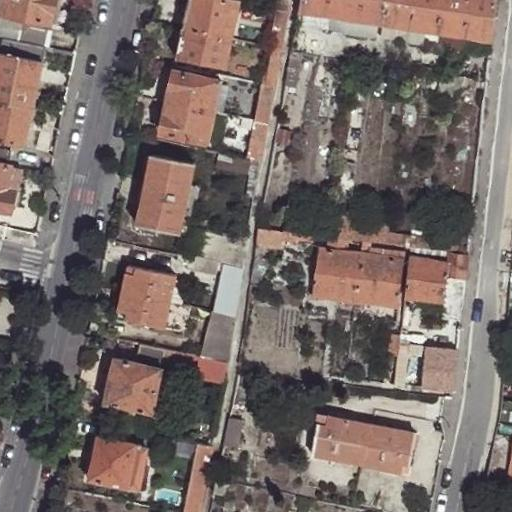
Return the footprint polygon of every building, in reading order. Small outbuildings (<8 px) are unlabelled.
[(53,15),(55,0),(4,0),(1,13),(23,17),(51,23),(53,15)] [(234,0),(186,0),(181,29),(230,39),(238,1),(234,0)] [(301,0),(300,11),(378,23),(381,0),(301,0)] [(387,0),(381,0),(378,23),(384,24),(387,0)] [(496,0),(387,0),(384,24),(397,26),(411,29),(425,31),(438,32),(467,37),(492,41),(496,0)] [(274,8),(267,46),(270,47),(281,49),(289,12),(274,8)] [(23,17),(1,13),(0,19),(0,22),(21,27),(22,22),(23,17)] [(60,17),(53,15),(51,23),(59,25),(60,17)] [(19,40),(47,45),(50,28),(22,22),(21,27),(19,40)] [(397,26),(384,24),(382,37),(395,39),(397,26)] [(409,41),(411,29),(397,26),(395,39),(409,41)] [(230,39),(181,29),(174,59),(223,69),(230,39)] [(423,43),(425,31),(411,29),(409,41),(423,43)] [(465,50),(467,37),(438,32),(436,45),(465,50)] [(270,47),(263,84),(274,86),(281,49),(270,47)] [(0,98),(34,106),(43,61),(0,51),(0,98)] [(291,51),(284,89),(291,91),(298,52),(291,51)] [(389,85),(405,89),(409,72),(393,68),(389,85)] [(172,71),(165,103),(210,112),(217,80),(172,71)] [(260,83),(245,80),(242,90),(258,93),(260,83)] [(258,93),(252,120),(267,123),(274,86),(263,84),(260,83),(258,93)] [(0,140),(26,146),(34,106),(0,98),(0,140)] [(210,112),(165,103),(159,134),(204,142),(210,112)] [(417,111),(406,110),(404,121),(416,123),(417,111)] [(252,120),(242,118),(240,127),(251,129),(252,120)] [(251,129),(247,158),(259,161),(267,123),(252,120),(251,129)] [(289,147),(292,131),(281,129),(278,145),(289,147)] [(0,160),(11,163),(13,151),(0,148),(0,160)] [(247,158),(220,152),(217,168),(256,175),(259,161),(247,158)] [(151,154),(137,225),(180,235),(194,164),(151,154)] [(6,188),(11,163),(0,160),(0,208),(11,211),(15,189),(6,188)] [(296,232),(314,234),(315,223),(331,225),(332,218),(288,213),(286,231),(296,232)] [(343,218),(341,226),(393,233),(394,224),(343,218)] [(467,255),(472,224),(462,223),(462,228),(454,228),(452,241),(393,233),(341,226),(331,225),(315,223),(314,234),(329,237),(349,240),(364,241),(372,243),(384,244),(410,248),(420,249),(449,253),(467,255)] [(242,269),(247,237),(189,227),(183,266),(189,267),(197,261),(221,266),(242,269)] [(295,241),(296,232),(286,231),(283,231),(282,239),(295,241)] [(348,254),(349,240),(329,237),(327,251),(348,254)] [(370,256),(372,243),(364,241),(362,255),(370,256)] [(409,255),(410,248),(384,244),(383,251),(409,255)] [(418,260),(420,249),(410,248),(409,255),(409,259),(418,260)] [(313,296),(356,302),(362,255),(348,254),(327,251),(319,250),(313,296)] [(465,279),(467,255),(449,253),(448,264),(447,277),(465,279)] [(362,255),(356,302),(398,307),(404,261),(370,256),(362,255)] [(409,259),(405,298),(444,303),(447,277),(448,264),(418,260),(409,259)] [(122,292),(171,302),(175,280),(176,276),(127,266),(122,292)] [(235,315),(242,269),(221,266),(215,311),(235,315)] [(460,320),(465,279),(447,277),(444,303),(443,318),(460,320)] [(175,280),(171,302),(184,304),(189,283),(175,280)] [(171,302),(122,292),(118,312),(127,314),(126,321),(165,329),(171,302)] [(184,304),(171,302),(165,329),(182,332),(187,305),(184,304)] [(213,310),(201,356),(229,362),(235,315),(215,311),(213,310)] [(400,343),(409,344),(409,336),(407,336),(407,330),(401,329),(400,334),(400,343)] [(166,348),(139,343),(135,363),(162,369),(163,363),(166,348)] [(405,378),(409,344),(400,343),(400,345),(395,384),(402,385),(402,378),(405,378)] [(452,392),(457,350),(426,347),(422,388),(452,392)] [(201,356),(166,348),(163,363),(215,373),(226,376),(229,362),(201,356)] [(354,357),(351,374),(362,376),(364,359),(354,357)] [(162,369),(135,363),(113,359),(104,405),(152,415),(162,369)] [(221,396),(226,376),(215,373),(210,393),(221,396)] [(511,432),(511,402),(504,401),(499,431),(511,432)] [(364,465),(372,424),(328,415),(326,426),(317,424),(311,455),(364,465)] [(228,417),(222,446),(240,450),(245,420),(228,417)] [(139,431),(102,423),(99,436),(136,444),(139,431)] [(416,433),(372,424),(364,465),(401,473),(404,463),(410,464),(416,433)] [(136,444),(99,436),(97,436),(87,480),(127,489),(127,487),(136,446),(136,444)] [(198,511),(212,446),(197,443),(182,511),(198,511)] [(145,448),(136,446),(127,487),(138,489),(139,489),(141,486),(142,483),(148,453),(148,450),(147,449),(145,448)] [(298,511),(301,497),(217,481),(211,511),(298,511)]
